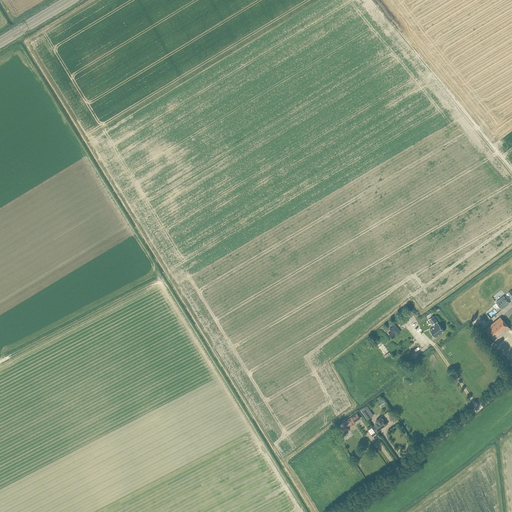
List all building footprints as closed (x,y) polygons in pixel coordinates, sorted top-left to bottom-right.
[(502,309),(509,303),(504,297),(497,303),(502,309)] [(436,338),(445,331),(433,316),(429,319),(433,324),(432,325),(433,327),(430,330),(436,338)] [(497,320),(481,334),(487,341),(490,345),(495,341),(510,328),(501,317),(497,320)] [(392,332),(389,334),(393,339),(401,332),(395,324),(389,329),(392,332)] [(368,420),(372,417),(367,410),(363,413),(368,420)] [(339,427),(337,428),(340,432),(342,431),(343,433),(345,432),(345,433),(348,431),(348,430),(349,429),(348,427),(352,424),(353,426),(353,425),(355,424),(354,423),(355,422),(354,422),(360,418),(357,414),(352,417),(342,424),(339,427)] [(378,430),(386,425),(380,417),(376,421),(378,423),(375,426),(378,430)]
